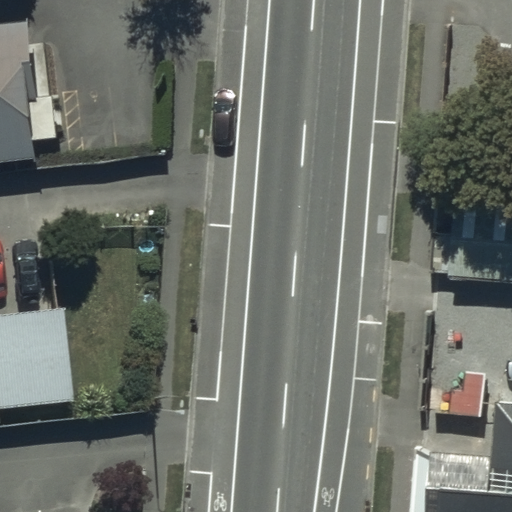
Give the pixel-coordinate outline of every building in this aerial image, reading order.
[(0,172),(34,169),(32,153),(57,150),(51,104),(46,105),(38,45),(30,46),(28,32),(0,35),(0,172)] [(438,241),(435,274),(453,276),(511,280),(511,208),(456,204),(453,242),(438,241)] [(511,280),(453,276),(448,338),(511,342),(511,280)] [(0,419),(69,413),(61,315),(0,321),(0,419)] [(416,461),(411,511),(511,511),(511,413),(497,413),(493,466),(416,461)]
